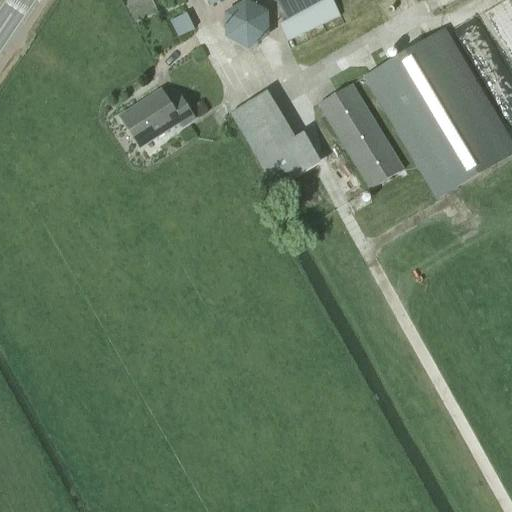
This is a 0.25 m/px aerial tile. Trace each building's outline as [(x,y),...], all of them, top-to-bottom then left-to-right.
[(247,52),(268,38),(267,13),(244,0),(223,14),(224,40),(247,52)] [(275,0),(286,20),(277,25),(287,42),(339,17),(330,0),(275,0)] [(177,37),(192,29),(185,14),(170,21),(177,37)] [(438,200),(511,156),(511,144),(444,30),(365,77),(438,200)] [(370,190),(403,170),(351,85),(318,105),(370,190)] [(181,127),(193,120),(179,98),(168,104),(160,91),(120,115),(135,142),(150,133),(153,137),(179,122),(181,127)] [(276,192),(309,172),(263,95),(230,114),(276,192)]
